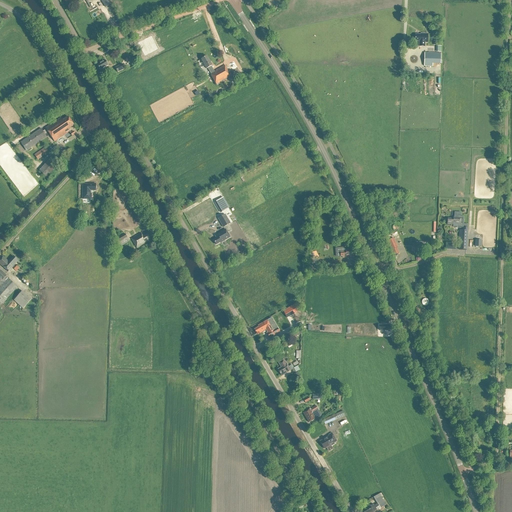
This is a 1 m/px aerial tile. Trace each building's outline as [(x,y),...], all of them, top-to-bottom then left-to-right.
[(415,35),(415,42),(419,42),(419,47),(425,47),(425,43),(427,43),(428,34),(421,34),(421,35),(415,35)] [(441,64),(441,53),(424,53),(424,66),(432,67),(433,64),(441,64)] [(208,68),(211,74),(210,74),(216,85),(231,77),(225,66),(216,71),(214,72),(211,66),(212,66),(207,57),(201,60),(206,69),(208,68)] [(105,61),(97,66),(100,71),(108,66),(105,61)] [(117,73),(124,70),(122,64),(115,68),(117,73)] [(43,132),(41,129),(21,143),(26,151),(46,138),(46,139),(50,136),(54,142),(70,132),(69,131),(71,130),(70,128),(73,125),(68,117),(63,121),(61,118),(45,129),(46,130),(43,132)] [(34,155),(38,160),(48,153),(45,148),(34,155)] [(53,156),(39,171),(47,178),(60,163),(53,156)] [(91,191),(95,191),(96,184),(88,184),(88,185),(83,184),(82,199),(91,200),(91,191)] [(220,213),(229,208),(223,197),(214,203),(220,213)] [(448,223),(448,225),(453,225),(453,226),(467,228),(467,225),(463,224),(463,218),(460,217),(460,214),(454,213),(454,217),(453,217),(453,219),(448,219),(447,223),(448,223)] [(218,219),(223,228),(230,224),(225,215),(218,219)] [(462,227),(462,230),(459,230),(458,250),(467,251),(468,228),(462,227)] [(217,238),(213,240),(216,245),(221,243),(230,238),(226,230),(215,236),(217,238)] [(137,249),(150,241),(147,234),(143,237),(141,233),(131,239),(137,249)] [(125,234),(113,241),(118,249),(129,242),(125,234)] [(394,238),(386,242),(393,257),(399,254),(397,248),(398,248),(394,238)] [(415,242),(415,244),(413,244),(413,248),(415,248),(415,250),(427,250),(427,245),(427,242),(415,242)] [(342,258),(354,257),(353,249),(345,249),(346,252),(340,253),(341,257),(342,257),(342,258)] [(8,261),(4,257),(0,260),(0,264),(8,272),(18,261),(13,256),(8,261)] [(1,270),(0,270),(0,306),(17,287),(6,277),(7,276),(1,270)] [(31,300),(22,292),(14,300),(23,309),(31,300)] [(299,311),(295,305),(288,308),(292,315),(299,311)] [(273,330),(267,320),(258,326),(259,327),(254,330),(256,333),(258,333),(258,334),(266,330),(270,338),(280,332),(277,328),(273,330)] [(287,337),(288,338),(291,337),(292,339),(301,334),(301,331),(300,329),(287,337)] [(278,363),(281,368),(278,370),(282,376),(285,374),(292,369),(294,373),(299,370),(297,366),(293,369),(292,365),(289,367),(286,363),(285,364),(283,360),(278,363)] [(321,416),(318,410),(316,406),(310,409),(303,413),(309,423),(321,416)] [(323,420),(325,425),(337,420),(335,415),(323,420)] [(320,442),(324,449),(330,445),(331,446),(334,444),(334,443),(337,442),(332,433),(328,435),(329,436),(320,442)] [(379,494),(374,497),(378,504),(374,506),(373,504),(370,506),(361,511),(373,511),(377,510),(377,511),(381,509),(380,508),(386,505),(379,494)] [(310,506),(308,497),(301,498),(303,508),(310,506)]
